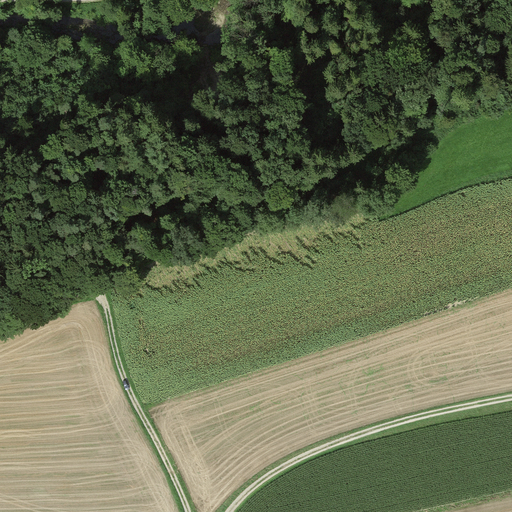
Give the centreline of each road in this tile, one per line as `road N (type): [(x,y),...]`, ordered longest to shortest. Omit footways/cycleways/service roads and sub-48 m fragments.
road 1 (track): [(190,511),(128,390),(101,297),(81,294),(0,325)]
road 2 (track): [(228,511),(262,481),(341,442),(511,399)]
